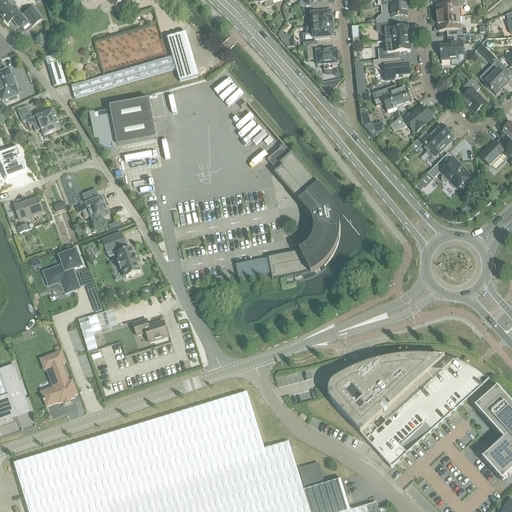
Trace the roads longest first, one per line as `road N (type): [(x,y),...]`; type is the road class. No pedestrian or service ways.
road 1 (residential): [(224,374),(68,109),(0,26)]
road 2 (secondary): [(230,20),(427,252)]
road 3 (secondary): [(445,236),(240,12)]
road 4 (tertiary): [(0,449),(224,374)]
road 5 (unclassified): [(407,511),(367,471),(292,426),(253,363)]
road 6 (unknown): [(164,199),(173,130),(198,114),(227,124),(242,184)]
road 7 (residential): [(476,130),(428,91),(420,0)]
